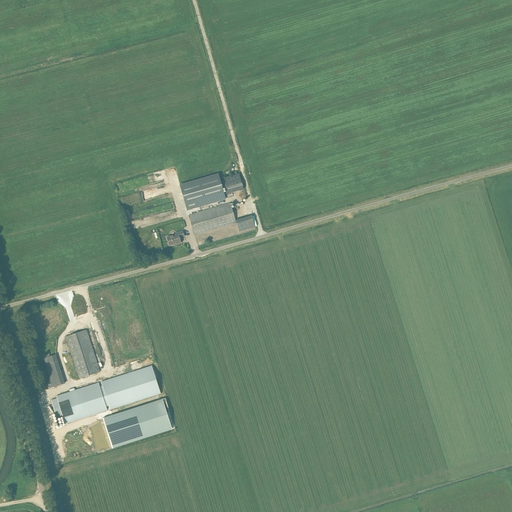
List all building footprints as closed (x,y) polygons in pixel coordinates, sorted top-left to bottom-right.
[(171,179),(177,178),(175,169),(169,170),(171,179)] [(244,189),(239,173),(222,178),(226,194),(244,189)] [(218,174),(180,185),(187,210),(225,199),(218,174)] [(236,223),(231,203),(189,215),(195,235),(236,223)] [(133,212),(135,220),(159,213),(157,206),(133,212)] [(255,227),(251,215),(236,220),(239,231),(255,227)] [(184,236),(183,231),(175,233),(176,234),(167,237),(169,245),(176,243),(176,244),(181,243),(179,237),(184,236)] [(86,330),(66,336),(79,378),(100,372),(86,330)] [(55,354),(44,358),(53,387),(65,383),(55,354)] [(161,394),(151,365),(101,382),(102,386),(99,387),(98,383),(56,396),(57,398),(51,400),(57,418),(63,416),(65,424),(107,411),(106,407),(108,407),(109,410),(161,394)] [(165,398),(103,418),(112,448),(170,430),(165,416),(167,415),(167,413),(170,412),(165,398)]
